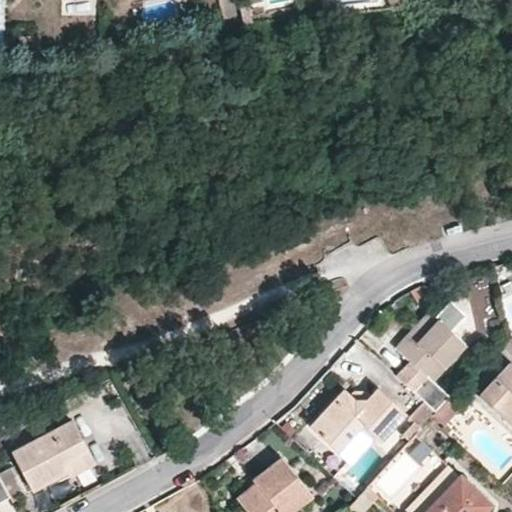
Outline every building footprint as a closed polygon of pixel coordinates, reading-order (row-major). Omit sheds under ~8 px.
[(248,5),(240,6),(242,24),(251,23),(248,5)] [(39,49),(40,35),(24,35),(24,50),(39,49)] [(24,50),(23,60),(39,60),(39,49),(24,50)] [(511,289),(511,288),(509,282),(502,285),(505,292),(511,289)] [(450,302),(434,319),(449,332),(464,316),(450,302)] [(411,362),(397,377),(424,402),(435,412),(446,400),(449,397),(432,382),(464,346),(449,332),(434,319),(429,313),(396,349),(411,362)] [(511,364),(509,362),(479,395),(511,425),(511,364)] [(312,426),(337,450),(363,423),(374,434),(382,440),(407,413),(380,388),(371,397),(368,401),(357,402),(350,396),(344,391),(312,426)] [(350,396),(357,402),(368,401),(371,397),(366,392),(354,392),(350,396)] [(435,412),(432,415),(444,427),(458,411),(446,400),(435,412)] [(435,412),(424,402),(410,417),(415,421),(402,435),(409,441),(435,412)] [(32,488),(67,470),(65,464),(89,452),(73,421),(13,451),(32,488)] [(337,450),(350,461),(374,434),(363,423),(337,450)] [(67,470),(70,475),(95,463),(89,452),(65,464),(67,470)] [(293,511),(313,495),(283,458),(257,480),(259,484),(238,501),(246,511),(293,511)] [(479,511),(488,504),(449,467),(416,501),(427,511),(479,511)]
